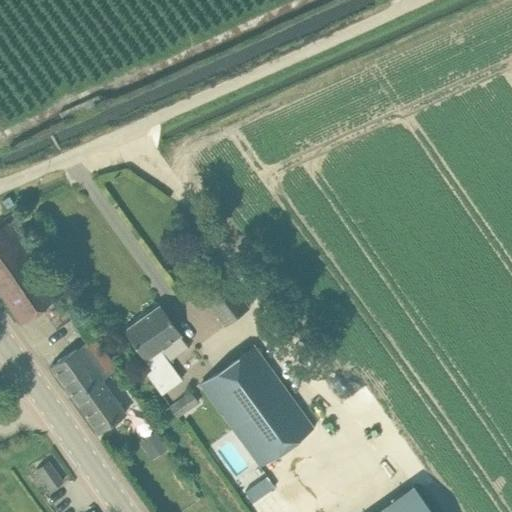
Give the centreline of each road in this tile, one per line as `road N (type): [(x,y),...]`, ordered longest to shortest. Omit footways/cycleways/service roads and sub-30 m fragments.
road 1 (unclassified): [(0,191),(429,0)]
road 2 (secondary): [(120,511),(0,342)]
